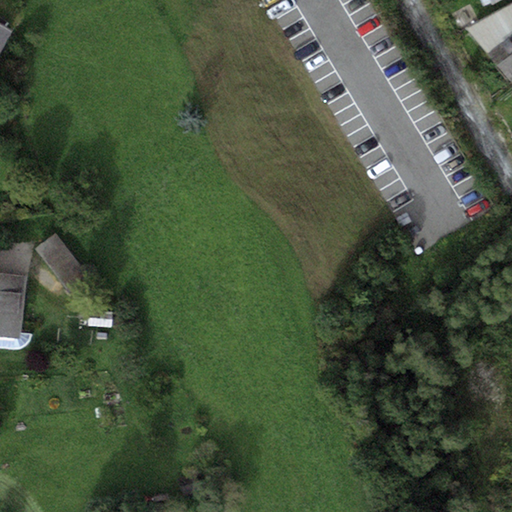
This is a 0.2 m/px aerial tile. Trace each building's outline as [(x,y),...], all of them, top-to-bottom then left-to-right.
[(511,4),(485,18),(471,27),(491,50),(511,34),(511,4)] [(511,34),(491,50),(511,76),(511,34)] [(48,260),(65,247),(55,235),(39,247),(48,260)] [(91,281),(65,247),(48,260),(74,294),(91,281)] [(0,276),(0,345),(13,347),(21,346),(26,344),(30,338),(32,332),(16,331),(21,279),(0,276)] [(113,310),(90,309),(89,324),(112,326),(113,310)] [(198,487),(193,475),(182,480),(187,491),(198,487)]
